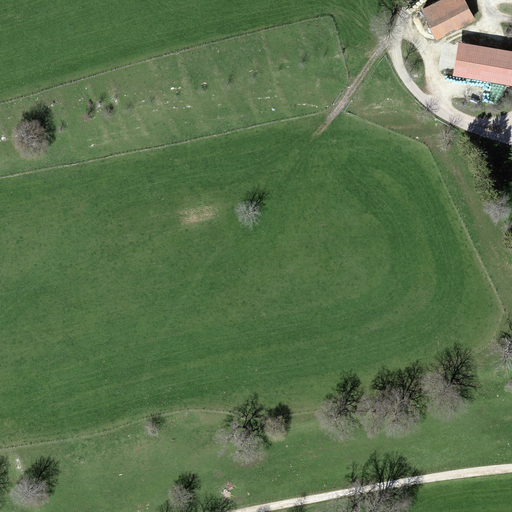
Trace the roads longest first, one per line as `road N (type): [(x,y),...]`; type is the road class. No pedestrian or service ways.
road 1 (track): [(245,511),(511,468)]
road 2 (track): [(411,0),(396,41),(410,84),(446,115),(511,141)]
